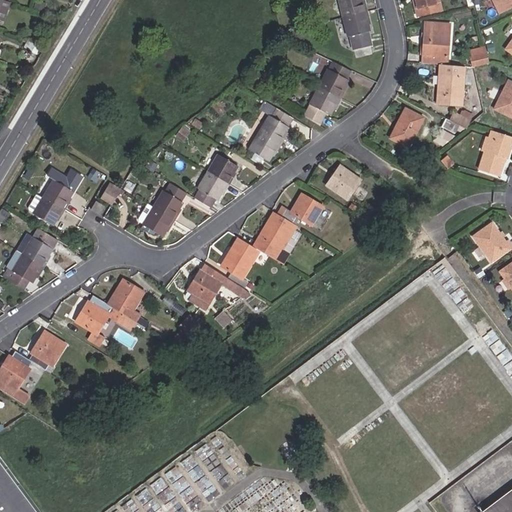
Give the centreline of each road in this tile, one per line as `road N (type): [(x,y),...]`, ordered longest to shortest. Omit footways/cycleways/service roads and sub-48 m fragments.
road 1 (residential): [(397,0),(396,78),(380,113),(198,249),(162,264),(117,248),(0,330)]
road 2 (residential): [(0,166),(100,0)]
